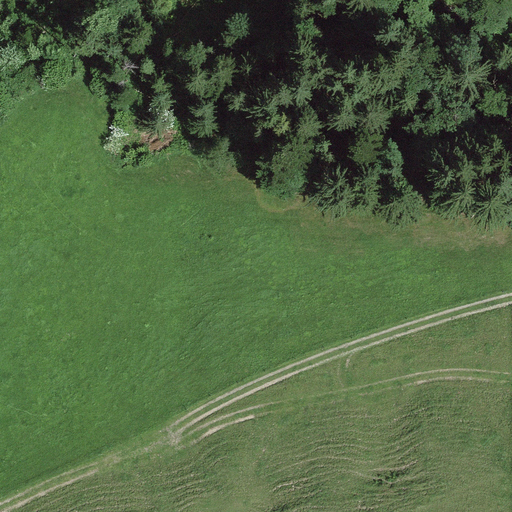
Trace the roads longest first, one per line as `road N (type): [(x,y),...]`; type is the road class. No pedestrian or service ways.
road 1 (track): [(511,298),(428,320),(247,389),(165,441),(0,504)]
road 2 (track): [(165,441),(449,371),(511,380)]
